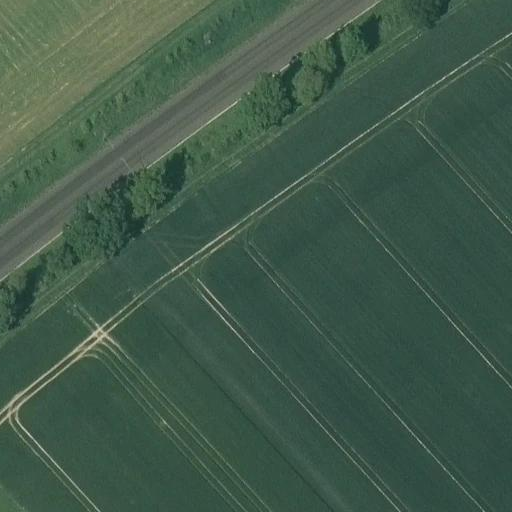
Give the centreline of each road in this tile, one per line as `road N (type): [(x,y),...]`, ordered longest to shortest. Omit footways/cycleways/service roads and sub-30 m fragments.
road 1 (track): [(495,0),(270,154),(0,373)]
road 2 (track): [(262,0),(0,197)]
